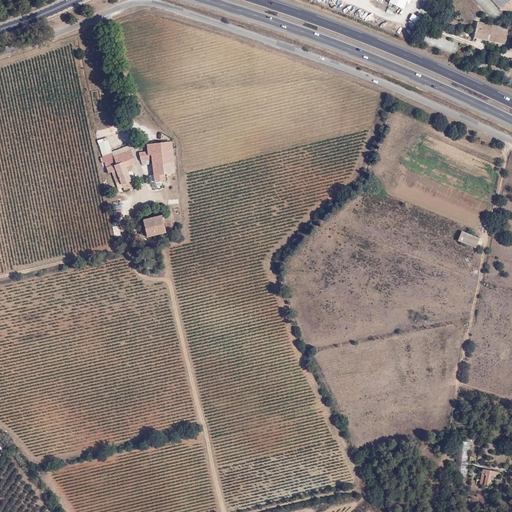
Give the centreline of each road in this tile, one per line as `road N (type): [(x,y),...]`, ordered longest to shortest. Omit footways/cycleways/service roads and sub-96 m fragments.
road 1 (track): [(78,36),(145,12),(387,93),(353,178),(272,264),(348,455)]
road 2 (unclassified): [(0,53),(110,10),(154,3),(371,77),(511,141)]
road 3 (track): [(509,140),(448,425),(348,455),(356,487),(250,511)]
road 4 (motorway): [(207,0),(372,57),(511,120)]
road 5 (track): [(225,511),(171,288),(165,278),(134,269),(125,246)]
road 6 (motorway): [(511,103),(257,0)]
road 7 (track): [(164,247),(185,239),(179,148),(136,93),(112,22)]
road 8 (track): [(0,63),(78,36),(99,168),(111,182)]
road 9 (track): [(32,461),(204,424)]
road 10 (track): [(0,276),(139,242)]
